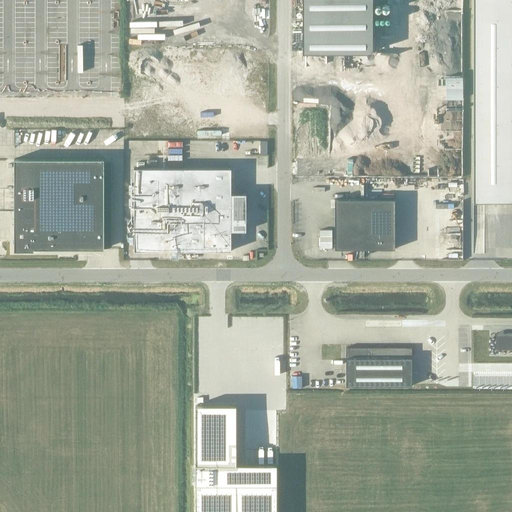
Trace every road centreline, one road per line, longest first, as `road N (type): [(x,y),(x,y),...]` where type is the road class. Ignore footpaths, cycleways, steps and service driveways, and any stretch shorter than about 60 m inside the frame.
road 1 (unclassified): [(0,275),(284,272)]
road 2 (unclassified): [(283,0),(284,272)]
road 3 (unclassified): [(284,272),(511,274)]
road 4 (unknown): [(434,0),(441,68),(427,147)]
